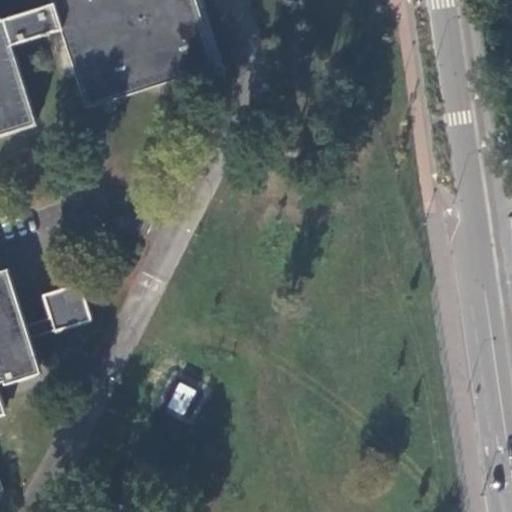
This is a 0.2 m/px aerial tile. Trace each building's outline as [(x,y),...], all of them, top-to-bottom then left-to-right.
[(0,0),(0,136),(36,125),(11,47),(63,30),(88,109),(217,68),(199,14),(195,0),(0,0)] [(0,491),(3,491),(0,479),(0,412),(7,410),(3,399),(0,390),(0,384),(6,382),(8,384),(37,375),(31,355),(26,340),(22,327),(5,272),(0,273),(0,491)] [(92,320),(81,284),(45,295),(52,317),(56,330),(56,331),(83,323),(92,320)] [(56,330),(52,317),(22,327),(26,340),(56,330)] [(179,382),(167,408),(184,415),(196,389),(179,382)]
